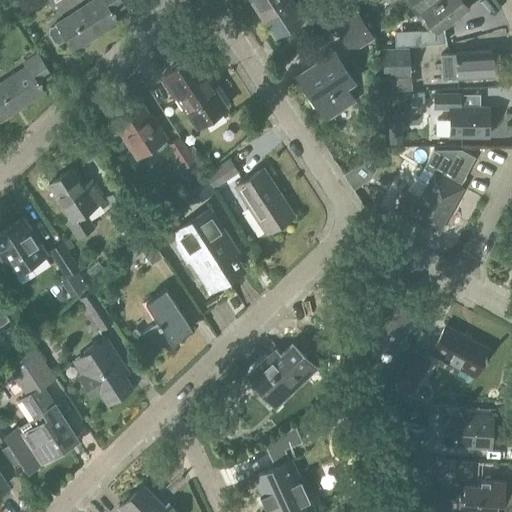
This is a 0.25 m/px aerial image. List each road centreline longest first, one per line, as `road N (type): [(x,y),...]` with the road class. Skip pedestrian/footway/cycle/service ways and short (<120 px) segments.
road 1 (unclassified): [(347,219),(207,0)]
road 2 (unclassified): [(172,406),(323,255),(347,219)]
road 3 (residential): [(0,175),(183,0)]
road 4 (unclassified): [(60,511),(172,406)]
road 5 (unclassified): [(456,283),(347,219)]
road 6 (residential): [(456,283),(511,174)]
